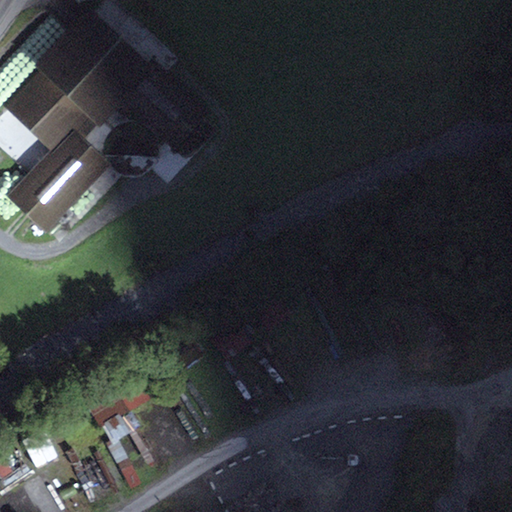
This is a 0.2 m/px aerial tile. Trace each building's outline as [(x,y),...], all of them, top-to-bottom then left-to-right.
[(207,111),(86,1),(27,65),(36,74),(6,107),(51,148),(70,129),(84,115),(94,124),(112,104),(127,117),(133,112),(173,148),(207,111)] [(107,165),(70,129),(5,197),(42,233),(107,165)] [(258,302),(274,322),(297,303),(281,283),(258,302)] [(241,310),(215,329),(232,351),(257,332),(241,310)] [(147,358),(87,388),(102,417),(161,388),(147,358)]
